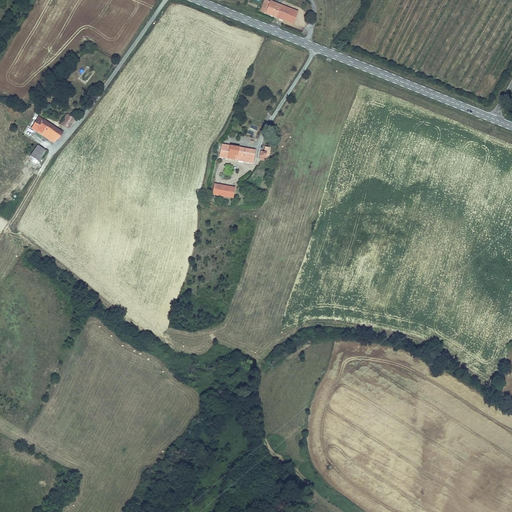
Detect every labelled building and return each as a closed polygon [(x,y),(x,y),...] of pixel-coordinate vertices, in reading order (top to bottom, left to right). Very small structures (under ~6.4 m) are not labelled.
[(265,1),(262,9),(267,11),(270,3),(265,1)] [(270,3),(267,11),(266,14),(288,23),(292,11),(271,2),(270,3)] [(293,25),(298,13),(292,11),(288,23),(293,25)] [(67,129),(73,119),(66,115),(60,125),(67,129)] [(32,129),(35,132),(43,121),(40,118),(32,129)] [(63,133),(43,121),(35,132),(53,144),(56,140),(58,141),(63,133)] [(222,146),(219,158),(253,164),(255,151),(222,146)] [(265,147),(265,152),(260,152),(259,161),(268,162),(270,148),(265,147)] [(233,199),(235,189),(214,185),(212,196),(233,199)]
